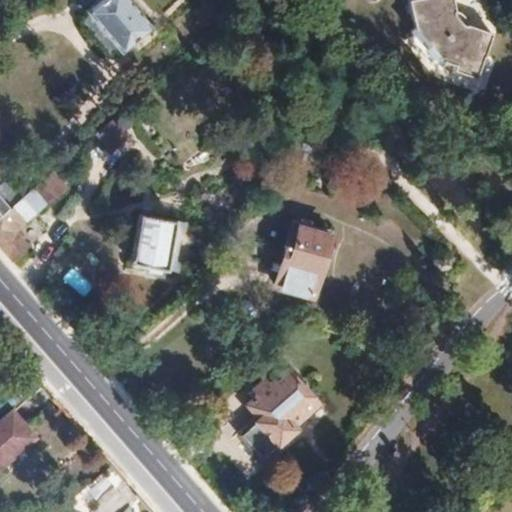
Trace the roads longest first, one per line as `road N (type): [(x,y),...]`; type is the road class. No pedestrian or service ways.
road 1 (secondary): [(0,279),(202,511)]
road 2 (residential): [(319,511),(511,280)]
